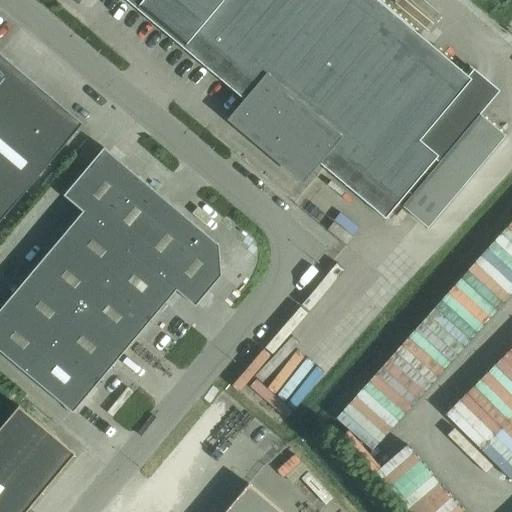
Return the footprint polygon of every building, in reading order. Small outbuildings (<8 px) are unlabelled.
[(124,0),(136,9),(144,0),(124,0)] [(385,219),(387,217),(424,173),(426,174),(425,175),(428,177),(402,207),(427,228),(505,136),(480,115),(499,91),(473,70),(468,77),(376,0),(144,0),(136,9),(246,102),(231,120),(302,181),(318,163),(385,219)] [(0,55),(0,221),(82,124),(0,55)] [(0,309),(0,352),(72,413),(176,291),(195,307),(221,276),(218,245),(103,148),(63,196),(82,212),(0,309)] [(379,450),(511,291),(511,216),(342,419),(379,450)] [(0,427),(0,511),(26,511),(75,454),(18,406),(0,427)] [(224,511),(280,511),(248,484),(224,511)]
